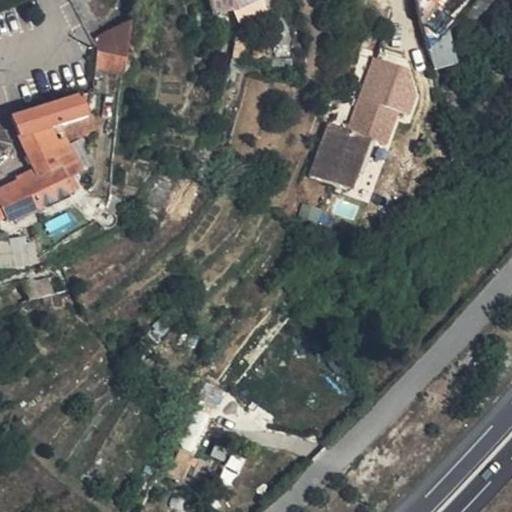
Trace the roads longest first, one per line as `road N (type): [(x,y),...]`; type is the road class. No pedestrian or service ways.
road 1 (primary): [(511,413),(416,511)]
road 2 (unclassified): [(0,100),(7,80),(55,29),(44,0)]
